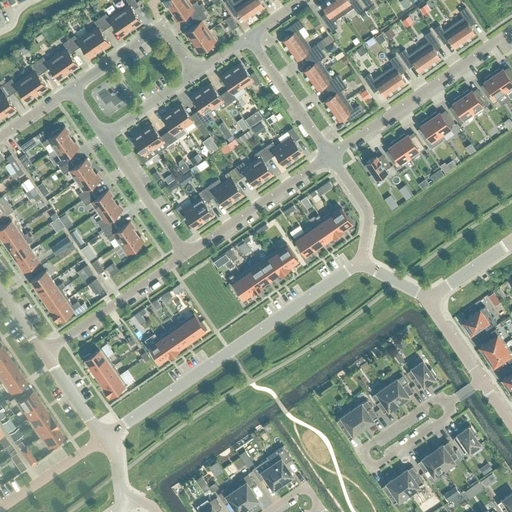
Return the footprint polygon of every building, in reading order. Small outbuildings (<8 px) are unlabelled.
[(127,0),(130,4),(119,11),(130,26),(134,23),(135,25),(141,21),(133,9),(139,5),(135,0),(127,0)] [(171,8),(182,0),(162,0),(166,5),(168,4),(171,8)] [(188,0),(182,0),(171,8),(174,13),(172,14),(176,20),(188,11),(192,17),(203,9),(205,8),(201,2),(199,3),(196,0),(195,0),(191,3),(188,0)] [(238,11),(230,0),(224,0),(234,14),(238,11)] [(233,0),(230,0),(238,11),(239,10),(245,18),(255,12),(246,0),(235,0),(234,1),(233,0)] [(246,0),(255,12),(264,5),(260,0),(246,0)] [(343,13),(333,0),(325,0),(321,3),(326,11),(321,15),(331,30),(337,26),(333,19),(343,13)] [(333,0),(343,13),(352,6),(357,12),(363,8),(357,0),(333,0)] [(404,8),(411,3),(408,0),(400,0),(399,1),(404,8)] [(426,2),(419,8),(423,14),(431,9),(426,2)] [(373,12),(377,9),(373,3),(369,6),(373,12)] [(463,16),(453,23),(465,40),(475,32),(470,24),(475,21),(465,6),(459,10),(463,16)] [(203,9),(192,17),(196,22),(184,31),(188,37),(190,35),(193,40),(208,29),(201,19),(207,15),(203,9)] [(365,10),(359,14),(363,19),(368,15),(365,10)] [(404,15),(409,21),(416,16),(411,10),(404,15)] [(106,12),(100,16),(107,27),(113,23),(121,35),(126,31),(125,29),(130,26),(119,11),(109,18),(106,12)] [(232,28),(238,24),(231,14),(225,18),(232,28)] [(98,25),(88,33),(98,48),(103,45),(104,47),(110,43),(101,30),(107,27),(100,16),(95,19),(98,25)] [(287,49),(304,37),(298,28),(304,24),(299,18),(285,28),(289,34),(280,39),(287,49)] [(322,25),(318,19),(312,23),(316,29),(322,25)] [(399,28),(405,25),(402,19),(396,23),(399,28)] [(465,40),(453,23),(443,30),(439,24),(433,28),(443,42),(449,39),(454,47),(465,40)] [(208,29),(193,40),(196,44),(194,45),(198,51),(203,47),(204,49),(211,44),(210,42),(215,39),(208,29)] [(428,40),(418,47),(430,64),(440,57),(435,48),(440,45),(430,30),(424,35),(428,40)] [(378,43),(385,38),(381,32),(374,37),(378,43)] [(74,34),(68,38),(75,48),(81,45),(89,57),(95,53),(94,51),(98,48),(88,33),(78,39),(74,34)] [(321,49),(331,41),(327,35),(316,43),(321,49)] [(311,47),(304,37),(287,49),(294,59),(302,53),(306,59),(321,49),(316,43),(311,47)] [(66,47),(56,54),(67,69),(71,66),(72,68),(78,64),(70,52),(75,48),(68,38),(63,42),(66,47)] [(332,42),(325,48),(327,51),(331,52),(336,48),(332,42)] [(355,48),(359,54),(366,50),(361,43),(355,48)] [(430,64),(418,47),(408,54),(404,48),(398,52),(408,67),(414,63),(419,71),(430,64)] [(325,55),(321,49),(306,59),(310,64),(301,70),(308,80),(325,68),(319,59),(325,55)] [(337,59),(344,54),(341,50),(334,55),(337,59)] [(43,56),(37,60),(44,70),(50,66),(58,78),(64,74),(62,72),(67,69),(56,54),(46,61),(43,56)] [(393,64),(383,71),(395,88),(405,81),(399,73),(405,69),(395,54),(389,58),(393,64)] [(345,56),(340,59),(344,64),(349,61),(345,56)] [(44,70),(37,60),(31,63),(35,69),(25,76),(35,91),(40,88),(41,90),(47,86),(38,74),(44,70)] [(240,61),(230,68),(242,85),(252,79),(256,84),(261,80),(254,70),(249,74),(240,61)] [(492,72),(505,91),(511,86),(511,71),(510,68),(505,71),(502,66),(492,72)] [(242,85),(230,68),(221,75),(229,87),(224,91),(231,101),(236,97),(232,92),(242,85)] [(325,68),(308,80),(315,90),(323,84),(327,89),(342,79),(337,73),(332,77),(325,68)] [(395,88),(383,71),(373,78),(369,72),(363,76),(373,91),(379,87),(384,95),(395,88)] [(496,97),(505,91),(492,72),(483,79),(487,84),(482,87),(493,102),(497,99),(496,97)] [(35,91),(25,76),(15,83),(11,77),(5,81),(12,92),(18,88),(26,100),(32,96),(31,94),(35,91)] [(355,76),(347,82),(351,88),(359,83),(355,76)] [(331,95),(322,101),(329,110),(346,98),(340,89),(346,85),(342,79),(327,89),(331,95)] [(431,96),(452,84),(450,80),(429,92),(431,96)] [(0,85),(4,91),(0,93),(0,107),(4,113),(8,110),(10,112),(15,108),(7,96),(12,92),(5,81),(0,85)] [(231,101),(224,91),(219,94),(211,82),(201,89),(213,106),(222,99),(226,104),(231,101)] [(461,94),(474,113),(487,103),(478,90),(474,93),(470,88),(461,94)] [(213,106),(201,89),(191,96),(199,108),(195,111),(201,121),(206,118),(203,113),(213,106)] [(460,122),(474,113),(461,94),(452,101),(455,106),(451,109),(460,122)] [(363,110),(358,104),(353,108),(346,98),(329,110),(336,120),(344,114),(348,120),(363,110)] [(181,102),(171,109),(183,126),(193,120),(197,126),(202,123),(201,121),(195,111),(190,115),(181,102)] [(183,126),(171,109),(161,116),(170,128),(165,132),(172,142),(177,138),(173,133),(183,126)] [(249,126),(262,117),(257,109),(244,118),(249,126)] [(438,110),(429,116),(441,133),(442,135),(451,128),(449,125),(453,122),(447,112),(442,115),(438,110)] [(274,113),(267,118),(271,124),(278,119),(274,113)] [(441,133),(429,116),(420,122),(424,128),(419,131),(427,142),(441,133)] [(511,121),(509,117),(503,121),(508,128),(511,125),(511,121)] [(227,138),(232,134),(223,120),(217,124),(227,138)] [(495,133),(504,126),(500,120),(490,126),(495,133)] [(262,127),(258,121),(250,127),(254,133),(262,127)] [(172,142),(165,132),(160,135),(151,123),(142,130),(153,147),(163,140),(167,145),(172,142)] [(209,132),(202,123),(197,126),(204,135),(209,132)] [(54,148),(70,137),(66,133),(68,131),(64,126),(59,129),(58,127),(51,132),(52,134),(42,141),(45,146),(50,142),(54,148)] [(278,136),(281,141),(293,158),(302,152),(294,140),(299,136),(292,126),(278,136)] [(153,147),(142,130),(132,137),(140,149),(135,152),(142,162),(151,156),(147,151),(153,147)] [(397,138),(410,157),(424,147),(415,134),(410,137),(407,132),(397,138)] [(73,142),(70,137),(54,148),(61,158),(56,161),(60,167),(70,160),(66,154),(78,146),(75,140),(73,142)] [(396,166),(410,157),(397,138),(388,144),(392,150),(387,153),(396,166)] [(29,139),(20,145),(24,151),(33,145),(29,139)] [(479,139),(472,144),(476,150),(483,145),(479,139)] [(293,158),(281,141),(275,145),(272,140),(263,147),(270,156),(275,153),(284,165),(293,158)] [(270,156),(263,147),(254,153),(257,158),(252,162),(263,179),(273,172),(264,160),(270,156)] [(188,158),(192,163),(201,157),(197,151),(190,156),(188,158)] [(458,152),(449,156),(452,163),(461,158),(458,152)] [(11,153),(9,155),(6,157),(9,161),(12,159),(14,157),(11,153)] [(18,158),(25,168),(32,163),(25,153),(18,158)] [(378,179),(388,172),(385,168),(390,165),(383,155),(379,159),(375,154),(365,160),(367,162),(365,163),(370,170),(371,169),(378,179)] [(9,161),(13,167),(16,171),(21,167),(18,163),(14,157),(12,159),(9,161)] [(70,160),(60,167),(64,173),(69,169),(76,179),(91,169),(88,164),(90,163),(86,157),(74,166),(70,160)] [(242,161),(233,167),(240,177),(246,173),(254,185),(263,179),(252,162),(246,166),(242,161)] [(443,161),(439,164),(445,172),(449,170),(443,161)] [(21,167),(16,171),(19,175),(24,171),(21,167)] [(228,178),(222,182),(234,199),(243,193),(235,181),(240,177),(233,167),(224,173),(228,178)] [(439,168),(434,172),(438,177),(443,174),(439,168)] [(91,169),(76,179),(83,189),(78,193),(82,199),(92,191),(88,186),(100,178),(96,172),(94,173),(91,169)] [(164,177),(168,182),(174,178),(171,173),(164,177)] [(220,173),(212,179),(216,184),(224,178),(220,173)] [(177,179),(181,184),(188,180),(184,174),(177,179)] [(328,179),(322,183),(326,189),(332,185),(328,179)] [(49,191),(42,181),(36,185),(43,195),(49,191)] [(209,184),(204,188),(211,197),(216,194),(224,206),(234,199),(222,182),(213,189),(209,184)] [(211,197),(204,188),(198,191),(201,196),(192,203),(204,220),(214,213),(205,201),(211,197)] [(92,191),(82,199),(85,204),(91,201),(98,211),(113,200),(110,196),(112,194),(108,189),(96,197),(92,191)] [(409,189),(402,194),(406,199),(413,194),(409,189)] [(305,195),(300,199),(304,204),(309,201),(305,195)] [(394,199),(387,204),(391,210),(397,205),(394,199)] [(113,200),(98,211),(102,217),(96,220),(103,230),(114,223),(110,217),(122,209),(118,203),(116,205),(113,200)] [(204,220),(192,203),(183,209),(180,204),(174,208),(181,218),(186,214),(195,226),(204,220)] [(341,206),(331,213),(342,228),(353,221),(347,213),(346,214),(341,206)] [(66,211),(60,215),(62,220),(68,216),(66,211)] [(321,217),(333,234),(333,235),(342,229),(342,228),(331,213),(330,211),(321,217)] [(317,220),(312,224),(324,241),(333,234),(321,217),(318,213),(314,216),(317,220)] [(18,228),(11,218),(0,225),(0,233),(3,238),(18,228)] [(114,223),(103,230),(110,240),(115,236),(119,242),(135,232),(132,227),(134,226),(130,220),(117,228),(114,223)] [(324,241),(312,224),(303,230),(315,247),(324,241)] [(20,227),(18,228),(3,238),(10,248),(30,234),(30,235),(32,233),(29,229),(24,233),(20,227)] [(315,247),(303,230),(293,237),(305,253),(315,247)] [(135,232),(119,242),(127,252),(131,249),(133,251),(140,246),(139,244),(144,241),(140,235),(138,236),(135,232)] [(32,238),(30,235),(30,234),(10,248),(17,258),(31,248),(27,242),(32,238)] [(72,242),(67,235),(51,246),(56,254),(72,242)] [(243,253),(250,248),(245,242),(244,240),(238,245),(243,253)] [(286,242),(276,248),(288,265),(298,259),(286,242)] [(38,258),(31,248),(17,258),(24,268),(38,258)] [(267,255),(279,272),(280,272),(288,266),(288,265),(276,248),(267,255)] [(224,252),(218,255),(223,262),(228,258),(224,252)] [(258,261),(270,278),(279,272),(267,255),(258,261)] [(112,270),(120,265),(115,257),(107,262),(112,270)] [(104,268),(96,258),(91,262),(98,272),(104,268)] [(261,284),(270,278),(258,261),(250,267),(261,284)] [(250,267),(241,273),(252,290),(253,291),(262,285),(261,284),(250,267)] [(38,289),(52,279),(45,268),(30,279),(38,289)] [(252,290),(241,273),(235,277),(232,273),(228,276),(238,290),(236,292),(241,298),(252,290)] [(96,277),(94,279),(88,284),(95,293),(103,287),(96,277)] [(52,279),(38,289),(45,299),(61,288),(61,287),(64,285),(62,281),(56,285),(52,279)] [(179,282),(172,288),(175,293),(183,287),(179,282)] [(61,288),(45,299),(52,310),(69,298),(61,288)] [(72,303),(69,298),(52,310),(59,320),(65,316),(64,314),(80,303),(77,299),(72,303)] [(156,308),(161,304),(156,298),(152,302),(156,308)] [(486,328),(496,322),(484,305),(462,321),(470,332),(482,323),(486,328)] [(139,310),(134,314),(137,319),(142,315),(141,314),(139,310)] [(200,321),(193,311),(184,318),(195,335),(206,327),(201,320),(200,321)] [(195,335),(184,318),(175,324),(187,341),(195,335)] [(187,341),(175,324),(166,330),(178,347),(187,341)] [(478,344),(485,354),(502,342),(492,327),(487,331),(491,336),(478,344)] [(178,347),(166,330),(156,337),(158,339),(168,354),(169,355),(178,348),(178,347)] [(168,354),(158,339),(148,345),(159,360),(168,354)] [(493,365),(505,356),(508,361),(511,358),(511,350),(511,351),(505,342),(486,355),(493,365)] [(89,352),(83,356),(90,367),(107,355),(101,346),(90,353),(89,352)] [(397,350),(393,353),(399,363),(404,359),(397,350)] [(0,369),(11,362),(5,353),(0,356),(0,369)] [(107,355),(90,367),(97,376),(113,364),(107,355)] [(430,367),(428,368),(422,360),(406,370),(418,387),(436,375),(430,367)] [(0,369),(0,381),(1,382),(17,371),(11,362),(0,369)] [(508,388),(511,385),(511,363),(511,364),(511,366),(511,370),(502,378),(508,388)] [(119,373),(113,364),(97,376),(103,385),(119,373)] [(7,392),(24,380),(17,371),(1,382),(7,392)] [(119,373),(103,385),(111,396),(116,392),(115,390),(126,383),(119,373)] [(386,384),(398,401),(413,390),(406,380),(400,384),(396,377),(386,384)] [(398,401),(386,384),(376,391),(381,398),(376,401),(382,411),(398,401)] [(20,411),(22,409),(37,399),(30,389),(16,399),(14,396),(8,400),(12,406),(15,403),(20,411)] [(366,398),(351,409),(362,425),(377,415),(366,398)] [(22,409),(28,418),(43,408),(37,399),(22,409)] [(26,419),(32,428),(49,417),(43,408),(28,418),(26,419)] [(362,425),(351,409),(336,419),(347,436),(362,425)] [(25,431),(15,412),(6,416),(16,435),(25,431)] [(38,437),(55,426),(49,417),(32,428),(38,437)] [(470,424),(452,436),(463,453),(479,442),(473,434),(475,432),(470,424)] [(55,441),(62,436),(55,426),(38,437),(34,440),(37,444),(41,441),(44,446),(54,440),(55,441)] [(447,440),(432,450),(442,465),(452,458),(447,452),(453,448),(447,440)] [(271,451),(265,455),(267,457),(271,463),(283,480),(292,473),(284,462),(291,457),(282,443),(271,451)] [(19,450),(29,465),(36,461),(25,446),(19,450)] [(432,450),(417,461),(422,469),(427,476),(432,472),(442,465),(432,450)] [(12,456),(17,463),(22,460),(17,453),(12,456)] [(267,457),(252,467),(260,478),(265,475),(273,487),(283,480),(271,463),(267,457)] [(492,468),(487,462),(479,467),(483,474),(492,468)] [(396,475),(407,491),(423,480),(411,464),(396,475)] [(236,487),(247,504),(257,497),(249,485),(254,482),(247,472),(238,478),(241,483),(236,487)] [(218,475),(213,479),(217,485),(222,481),(218,475)] [(407,491),(396,475),(381,485),(392,501),(407,491)] [(491,481),(487,475),(481,479),(485,485),(491,481)] [(483,487),(478,480),(471,485),(476,492),(483,487)] [(213,481),(208,485),(212,490),(217,487),(213,481)] [(443,493),(447,499),(460,491),(456,484),(443,493)] [(238,511),(247,504),(236,487),(230,490),(227,486),(218,492),(224,502),(230,499),(238,511)] [(511,511),(511,488),(500,497),(505,506),(501,508),(503,511),(511,511)] [(208,500),(210,503),(199,511),(218,511),(217,510),(221,507),(213,497),(208,500)] [(451,499),(444,504),(447,508),(453,503),(451,499)] [(424,511),(426,511),(430,510),(426,503),(421,506),(424,511)]
